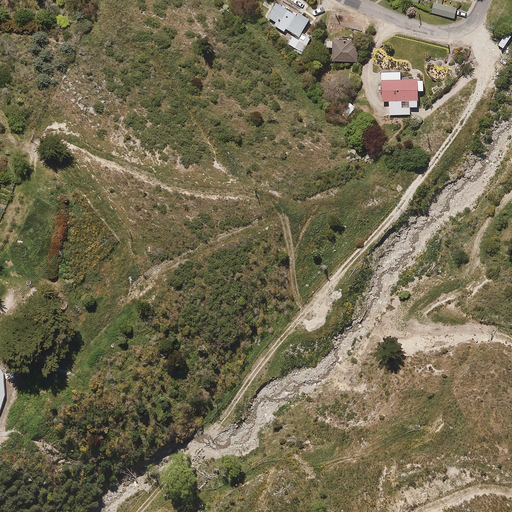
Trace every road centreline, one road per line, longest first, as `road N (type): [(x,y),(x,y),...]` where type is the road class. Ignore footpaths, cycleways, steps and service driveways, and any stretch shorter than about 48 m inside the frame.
road 1 (unclassified): [(151,511),(323,278),(441,135),(481,69),(483,47),(472,22)]
road 2 (residential): [(472,22),(433,31),(347,0)]
